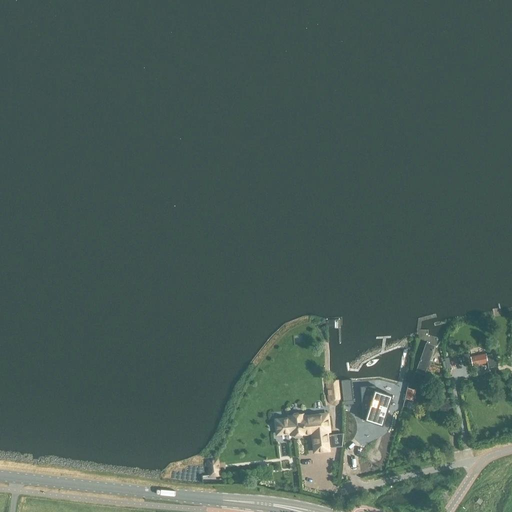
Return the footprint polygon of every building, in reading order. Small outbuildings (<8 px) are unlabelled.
[(426,342),(416,372),(424,375),(427,367),(429,368),(431,362),(430,361),(435,345),(426,342)] [(489,353),(471,357),(472,365),(487,362),(489,367),(498,365),(496,358),(490,359),(489,353)] [(342,399),(340,379),(325,380),(327,395),(327,398),(328,402),(331,405),(335,405),(339,404),(342,401),(342,399)] [(351,380),(349,380),(341,381),(343,401),(353,400),(351,380)] [(375,385),(361,386),(361,390),(361,397),(363,420),(365,420),(382,425),(391,400),(392,395),(375,389),(375,385)] [(408,388),(405,398),(413,400),(416,390),(408,388)] [(313,432),(314,438),(315,451),(328,450),(326,431),(329,430),(327,417),(315,418),(315,416),(303,417),(302,414),(289,415),(290,419),(275,420),(277,433),(291,432),(292,435),(313,432)] [(374,439),(374,426),(361,425),(361,438),(374,439)] [(210,475),(218,474),(217,460),(209,461),(210,475)]
